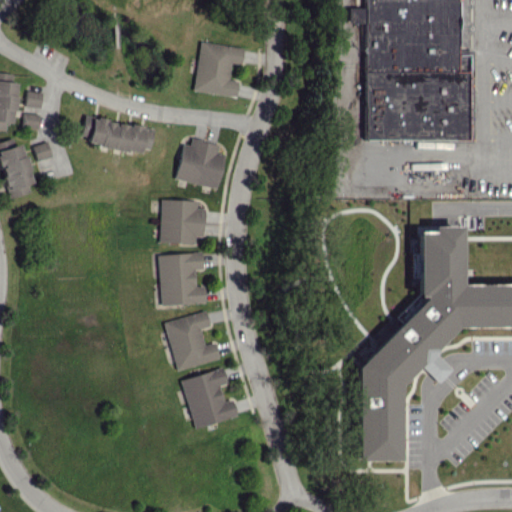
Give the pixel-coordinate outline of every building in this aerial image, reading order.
[(360,139),(360,0),(454,0),(454,55),(462,55),(462,139),(360,139)] [(233,96),(236,80),(226,79),(229,62),(239,64),(241,47),(197,41),(190,90),(233,96)] [(0,129),(2,130),(3,122),(10,123),(15,74),(0,72),(0,129)] [(39,91),(24,90),(23,105),(38,107),(39,91)] [(36,127),(36,113),(21,113),(20,127),(36,127)] [(150,127),(80,117),(77,135),(86,136),(85,144),(138,152),(138,147),(147,148),(150,127)] [(0,139),(0,174),(6,198),(31,191),(19,143),(12,144),(10,137),(0,139)] [(214,187),(222,153),(215,151),(217,144),(189,138),(187,145),(180,143),(172,178),(214,187)] [(49,155),(45,141),(30,145),(34,160),(49,155)] [(192,243),(193,236),(200,236),(201,208),(194,207),(194,200),(158,199),(157,242),(192,243)] [(350,371),(351,460),(394,460),(394,386),(401,378),(409,378),(419,367),(434,381),(437,381),(449,368),(434,354),(444,343),(444,334),(451,327),(511,326),(511,283),(456,284),(456,225),(427,225),(427,231),(412,231),(412,293),(417,297),(359,360),(359,361),(350,371)] [(158,304),(202,302),(201,285),(192,285),(191,269),(199,268),(198,251),(155,254),(158,304)] [(173,369),(216,358),(211,341),(201,344),(197,328),(207,326),(202,310),(160,321),(173,369)] [(233,417),(229,399),(219,401),(216,385),(223,383),(220,368),(179,377),(190,426),(233,417)]
